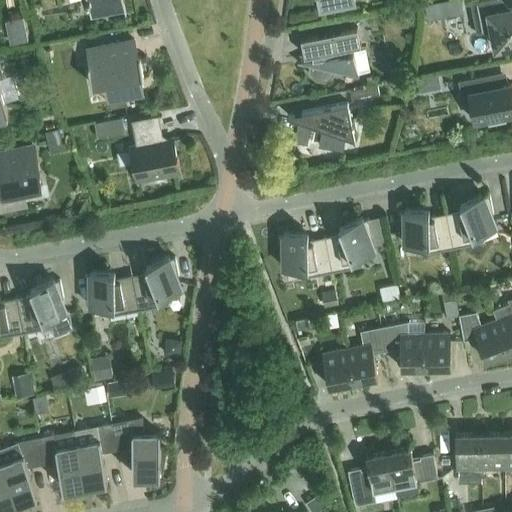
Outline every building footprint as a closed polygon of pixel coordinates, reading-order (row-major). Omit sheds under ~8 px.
[(86,0),(89,13),(124,4),(123,0),(86,0)] [(428,18),(445,14),(442,0),(439,0),(425,3),(428,18)] [(495,48),(511,44),(511,7),(502,10),(500,0),(478,0),(470,2),(476,33),(492,30),(495,48)] [(31,12),(13,16),(18,40),(35,36),(31,12)] [(358,75),(353,50),(353,45),(360,44),(357,26),(301,37),(304,55),(312,53),(313,59),(311,60),(310,63),(309,65),(309,67),(309,70),(309,72),(310,72),(312,76),(315,79),(319,80),(323,80),(327,79),(331,76),(333,73),(334,69),(357,74),(357,75),(358,75)] [(140,75),(144,74),(140,56),(137,56),(133,39),(87,48),(90,65),(88,66),(92,84),(106,82),(109,96),(143,89),(140,75)] [(0,116),(8,114),(4,100),(18,96),(12,74),(3,76),(0,65),(0,116)] [(511,85),(511,82),(510,82),(510,84),(492,87),(489,74),(458,80),(461,95),(469,93),(474,120),(475,120),(475,119),(486,117),(488,124),(506,120),(504,113),(511,111),(511,85)] [(351,99),(379,94),(377,84),(349,89),(351,99)] [(347,101),(286,113),(299,117),(295,140),(306,142),(310,122),(322,126),(319,145),(342,149),(345,134),(353,137),(353,138),(354,138),(352,128),(355,127),(354,118),(351,119),(347,101)] [(165,173),(180,170),(177,154),(176,154),(173,139),(162,141),(157,115),(132,120),(137,146),(130,147),(135,178),(151,176),(151,178),(165,175),(165,173)] [(125,131),(122,116),(105,120),(108,134),(125,131)] [(64,147),(59,127),(45,130),(50,150),(64,147)] [(22,186),(41,182),(34,145),(0,152),(0,153),(2,153),(6,171),(0,172),(1,175),(0,175),(0,206),(25,202),(22,186)] [(446,212),(453,247),(483,241),(483,240),(480,232),(496,226),(490,212),(493,212),(489,194),(483,195),(483,193),(460,202),(463,209),(446,212)] [(453,247),(446,212),(429,215),(429,208),(404,208),(404,211),(399,212),(402,230),(405,229),(405,244),(422,244),(422,251),(422,253),(453,247)] [(325,236),(332,271),(362,265),(362,263),(359,256),(374,250),(369,236),(372,236),(368,218),(362,219),(362,217),(339,225),(342,233),(325,236)] [(332,271),(325,236),(308,239),(308,232),(283,232),(283,234),(278,235),(281,253),(284,253),(284,268),(301,267),(301,275),(301,277),(332,271)] [(132,274),(138,309),(169,303),(168,301),(166,294),(181,288),(176,274),(178,274),(175,256),(169,257),(168,255),(146,264),(148,271),(132,274)] [(138,309),(132,274),(115,277),(115,270),(90,270),(90,273),(85,274),(88,292),(91,291),(91,306),(107,306),(108,313),(108,315),(138,309)] [(16,297),(23,331),(52,326),(55,333),(73,326),(68,307),(65,308),(61,297),(65,296),(60,278),(54,280),(53,277),(30,286),(33,293),(16,297)] [(400,295),(397,281),(379,285),(382,299),(400,295)] [(337,303),(334,286),(321,289),(324,305),(337,303)] [(443,300),(455,297),(453,287),(441,290),(443,300)] [(0,335),(23,331),(16,297),(0,299),(0,335)] [(511,297),(507,298),(508,302),(493,307),(497,317),(496,318),(509,350),(511,349),(511,297)] [(509,350),(496,318),(481,323),(476,310),(458,314),(463,339),(477,337),(486,359),(509,350)] [(297,329),(309,326),(307,316),(295,319),(297,329)] [(425,367),(425,332),(408,332),(408,320),(380,326),(385,350),(400,347),(401,367),(425,367)] [(373,352),(385,350),(380,326),(360,330),(363,343),(346,347),(353,381),(377,376),(373,352)] [(425,332),(425,367),(450,366),(450,331),(425,332)] [(329,386),(353,381),(346,347),(322,351),(329,386)] [(114,376),(110,353),(91,356),(95,379),(114,376)] [(138,432),(138,417),(112,422),(117,448),(132,445),(133,473),(160,473),(160,469),(161,469),(165,447),(160,446),(160,432),(138,432)] [(102,451),(117,448),(112,422),(75,429),(85,483),(107,478),(102,451)] [(63,487),(85,483),(75,429),(38,437),(43,462),(58,459),(63,487)] [(456,468),(480,467),(480,432),(456,433),(456,468)] [(480,467),(506,467),(506,432),(480,432),(480,467)] [(28,465),(43,462),(38,437),(18,441),(0,447),(0,455),(17,500),(38,492),(28,465)] [(410,446),(388,450),(395,485),(397,495),(419,490),(417,480),(438,476),(433,452),(412,456),(410,446)] [(374,489),(395,485),(388,450),(366,454),(368,465),(347,469),(352,493),(356,501),(376,497),(374,489)] [(0,506),(17,500),(0,455),(0,506)]
